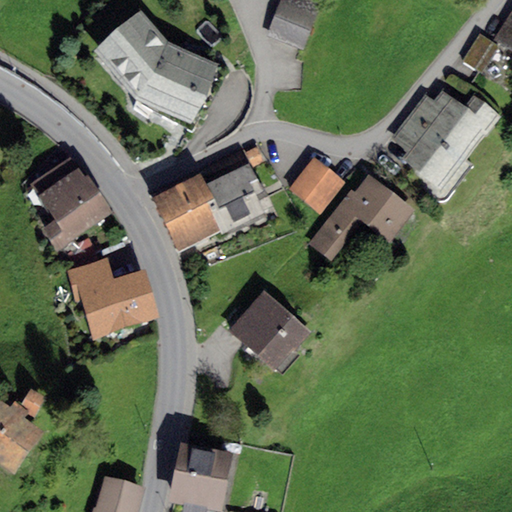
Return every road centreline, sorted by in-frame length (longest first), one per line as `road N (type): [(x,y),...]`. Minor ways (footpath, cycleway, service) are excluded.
road 1 (residential): [(494,0),(381,133),(363,143),(259,133),(125,198)]
road 2 (residential): [(151,511),(174,398),(175,346),(167,291),(125,198)]
road 3 (residential): [(125,198),(55,119),(0,82)]
